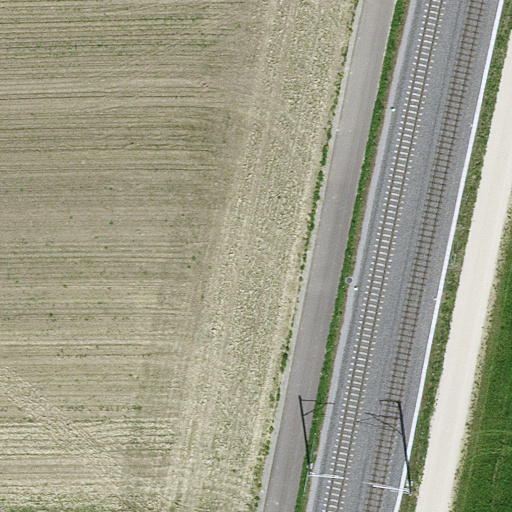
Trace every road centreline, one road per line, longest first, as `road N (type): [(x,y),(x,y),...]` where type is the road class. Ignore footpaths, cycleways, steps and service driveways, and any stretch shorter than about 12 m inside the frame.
road 1 (track): [(382,0),(281,511)]
road 2 (track): [(431,511),(511,111)]
